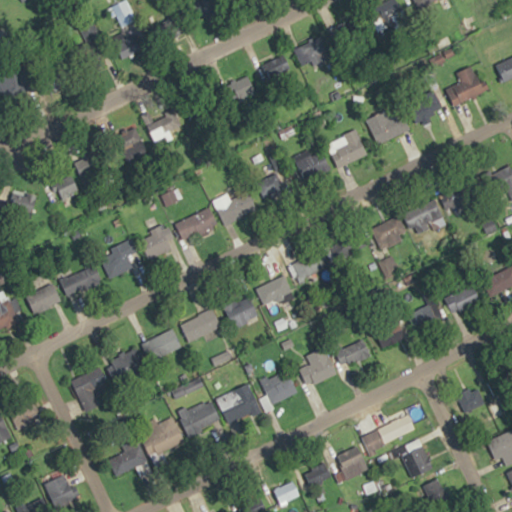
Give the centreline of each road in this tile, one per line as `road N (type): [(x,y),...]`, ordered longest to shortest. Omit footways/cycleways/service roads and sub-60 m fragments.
road 1 (residential): [(0,363),(511,108)]
road 2 (residential): [(511,315),(126,511)]
road 3 (residential): [(7,139),(302,0)]
road 4 (residential): [(112,511),(34,347)]
road 5 (residential): [(499,511),(440,352)]
